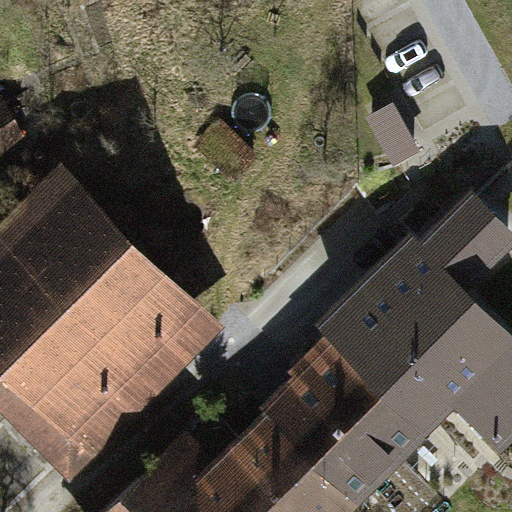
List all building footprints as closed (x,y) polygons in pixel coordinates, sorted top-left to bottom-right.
[(0,154),(26,140),(6,102),(0,105),(0,154)] [(416,147),(397,112),(376,123),(395,158),(416,147)] [(255,150),(221,120),(202,142),(235,172),(255,150)] [(117,371),(190,298),(74,179),(0,252),(0,344),(90,434),(134,388),(117,371)] [(99,511),(330,511),(451,393),(497,439),(511,423),(511,337),(458,282),(510,232),(475,195),(421,246),(420,245),(298,364),(312,378),(247,442),(208,402),(184,427),(185,430),(99,511)]
